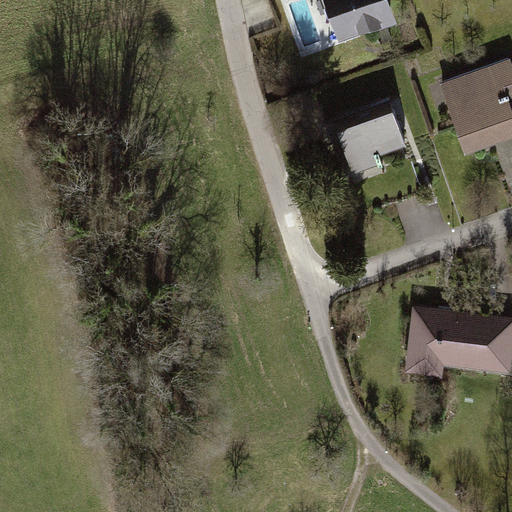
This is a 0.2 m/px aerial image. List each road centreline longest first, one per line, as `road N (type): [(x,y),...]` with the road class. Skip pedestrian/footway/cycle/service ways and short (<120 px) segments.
road 1 (residential): [(511,222),(311,293),(228,0)]
road 2 (track): [(446,511),(375,453),(343,392),(311,293)]
